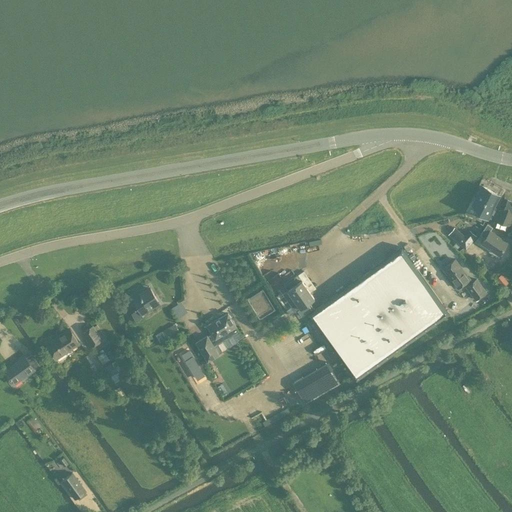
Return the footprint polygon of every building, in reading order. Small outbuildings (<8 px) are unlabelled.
[(481,185),(467,210),(469,211),(477,216),(478,215),(486,219),(493,206),(491,204),(497,193),(484,186),(481,185)] [(511,220),(511,201),(508,200),(504,211),(499,209),(495,219),(509,224),(510,220),(511,220)] [(487,224),(479,235),(480,235),(485,238),(481,243),(499,255),(507,242),(490,231),(492,228),(493,227),(487,224)] [(453,227),(448,233),(466,248),(476,236),(471,231),(465,237),(453,227)] [(401,249),(307,315),(351,382),(447,314),(401,249)] [(458,288),(470,279),(455,259),(443,268),(458,288)] [(281,292),(276,296),(289,315),(298,309),(301,314),(313,306),(309,301),(314,297),(311,292),(316,289),(303,271),(279,288),(281,292)] [(475,299),(486,291),(476,279),(466,287),(475,299)] [(142,313),(159,302),(150,287),(132,297),(138,308),(139,307),(142,313)] [(228,313),(207,325),(212,334),(208,336),(207,335),(196,342),(207,361),(218,354),(213,346),(223,340),(220,336),(236,326),(228,313)] [(161,332),(166,340),(180,332),(175,324),(161,332)] [(109,342),(101,330),(97,332),(93,325),(82,332),(94,351),(109,342)] [(56,359),(80,343),(70,328),(46,343),(56,359)] [(115,360),(104,367),(115,384),(126,377),(124,375),(133,369),(122,352),(113,357),(115,360)] [(14,384),(40,365),(32,354),(26,358),(25,356),(5,371),(14,384)] [(192,355),(184,361),(196,379),(205,373),(192,355)] [(306,403),(340,382),(327,360),(292,381),(306,403)] [(118,387),(113,390),(118,398),(123,395),(118,387)] [(60,460),(64,466),(68,463),(63,457),(60,460)] [(62,480),(75,499),(86,491),(72,472),(62,480)]
